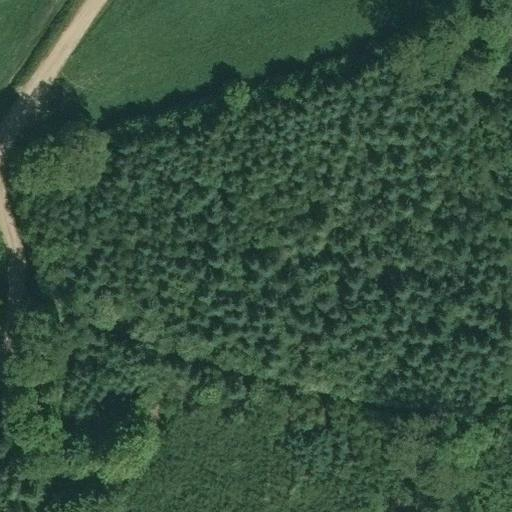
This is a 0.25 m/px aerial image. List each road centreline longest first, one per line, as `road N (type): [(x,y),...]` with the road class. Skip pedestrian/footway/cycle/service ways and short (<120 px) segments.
road 1 (track): [(488,511),(470,478),(467,426),(203,360),(24,298)]
road 2 (track): [(0,197),(24,298),(0,367)]
road 3 (track): [(95,0),(0,147)]
